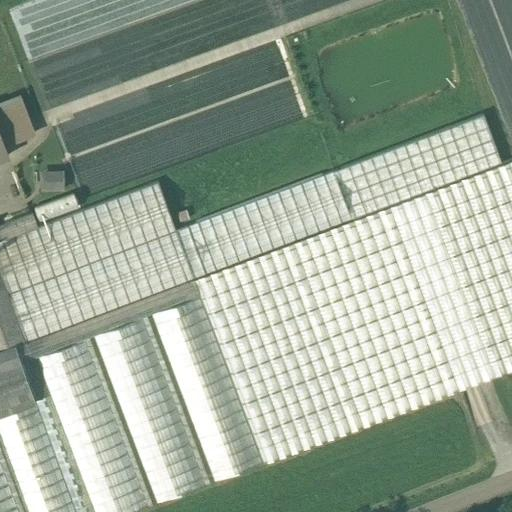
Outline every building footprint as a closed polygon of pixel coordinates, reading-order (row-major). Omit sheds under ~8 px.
[(18,94),(0,100),(0,136),(3,144),(33,133),(18,94)] [(351,218),(192,278),(198,294),(261,461),(460,387),(496,373),(511,366),(511,157),(500,162),(482,113),(333,169),(351,218)] [(41,189),(64,186),(62,166),(39,169),(41,189)] [(0,238),(0,276),(3,284),(0,285),(0,349),(12,345),(17,359),(19,358),(20,361),(83,337),(92,334),(141,316),(150,312),(198,294),(192,278),(351,218),(333,169),(174,229),(156,180),(1,238),(0,238)] [(53,195),(38,201),(43,216),(59,211),(53,195)] [(31,210),(0,221),(0,235),(1,238),(37,225),(31,210)] [(261,461),(198,294),(150,312),(213,479),(261,461)] [(141,316),(92,334),(155,501),(204,483),(141,316)] [(12,345),(0,349),(0,423),(17,472),(14,473),(28,511),(75,511),(27,384),(44,378),(94,511),(126,511),(147,504),(83,337),(20,361),(19,358),(17,359),(12,345)] [(18,511),(0,461),(0,511),(18,511)]
